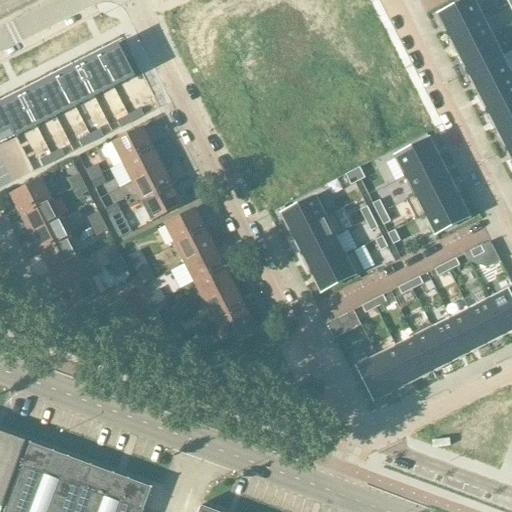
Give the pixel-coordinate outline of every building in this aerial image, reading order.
[(471,0),(468,0),(437,16),(447,36),(481,19),(481,18),(471,0)] [(481,19),(447,36),(457,55),(491,38),(491,39),(500,35),(499,34),(490,14),(489,13),(481,18),(481,19)] [(491,38),(457,55),(467,74),(501,57),(491,39),(491,38)] [(118,45),(97,55),(114,89),(135,78),(118,45)] [(97,55),(78,65),(95,99),(114,89),(97,55)] [(501,57),(467,74),(476,94),(510,76),(501,57)] [(78,65),(57,75),(75,109),(95,99),(78,65)] [(510,76),(476,94),(486,113),(511,99),(511,74),(510,76)] [(57,75),(38,85),(55,119),(75,109),(57,75)] [(38,85),(19,95),(36,129),(55,119),(38,85)] [(19,95),(0,104),(0,107),(16,139),(36,129),(19,95)] [(511,99),(486,113),(496,132),(511,124),(511,99)] [(0,136),(10,131),(15,140),(16,139),(0,107),(0,136)] [(140,110),(128,116),(131,123),(143,117),(140,110)] [(128,116),(116,122),(120,129),(131,123),(128,116)] [(511,124),(496,132),(506,151),(511,148),(511,124)] [(112,144),(122,164),(152,149),(142,128),(112,144)] [(99,131),(88,136),(92,143),(103,138),(99,131)] [(88,136),(78,141),(81,149),(92,143),(88,136)] [(428,140),(394,158),(404,178),(438,160),(428,140)] [(122,164),(109,171),(119,190),(132,183),(162,168),(152,149),(122,164)] [(60,150),(50,156),(53,163),(64,158),(60,150)] [(50,156),(39,161),(42,168),(53,163),(50,156)] [(438,160),(404,178),(414,196),(414,197),(448,180),(438,160)] [(96,166),(85,171),(90,180),(101,175),(96,166)] [(162,168),(132,183),(141,203),(172,187),(162,168)] [(359,169),(351,172),(357,183),(359,182),(364,179),(359,169)] [(351,172),(344,176),(350,187),(354,184),(357,183),(351,172)] [(67,180),(72,189),(83,184),(78,175),(67,180)] [(101,175),(90,180),(94,189),(105,184),(101,175)] [(10,195),(20,215),(51,200),(41,180),(10,195)] [(414,196),(405,200),(405,201),(415,221),(416,221),(424,217),(424,216),(458,199),(448,180),(414,197),(414,196)] [(83,184),(72,189),(77,198),(87,193),(83,184)] [(172,187),(141,203),(152,223),(182,207),(172,187)] [(318,196),(280,215),(290,235),(329,216),(318,196)] [(458,199),(424,216),(424,217),(434,236),(468,219),(458,199)] [(51,200),(20,215),(30,235),(61,219),(51,200)] [(379,202),(371,205),(377,216),(384,212),(379,202)] [(116,204),(105,210),(109,219),(120,213),(116,204)] [(366,208),(359,211),(364,222),(372,219),(366,208)] [(329,216),(290,235),(300,255),(347,231),(352,229),(342,209),(329,216)] [(195,210),(164,225),(174,245),(205,230),(195,210)] [(384,212),(377,216),(382,227),(389,223),(384,212)] [(87,219),(92,228),(102,222),(98,213),(87,219)] [(120,213),(109,219),(114,228),(125,222),(120,213)] [(61,219),(30,235),(40,254),(70,238),(61,219)] [(372,219),(364,222),(370,233),(377,229),(372,219)] [(102,222),(92,228),(96,237),(107,231),(102,222)] [(205,230),(174,245),(184,265),(215,249),(205,230)] [(347,231),(300,255),(310,274),(357,250),(347,231)] [(394,232),(387,235),(392,246),(399,242),(394,232)] [(70,238),(40,254),(50,273),(80,258),(70,238)] [(381,238),(374,241),(380,252),(387,249),(381,238)] [(357,250),(310,274),(320,294),(374,267),(364,247),(357,250)] [(480,247),(469,253),(473,260),(483,254),(480,247)] [(184,265),(169,272),(179,291),(194,284),(224,268),(215,249),(184,265)] [(107,257),(111,266),(122,261),(117,252),(107,257)] [(140,252),(129,257),(133,266),(144,261),(140,252)] [(80,258),(50,273),(59,293),(90,277),(80,258)] [(455,260),(444,265),(448,272),(458,267),(455,260)] [(122,261),(111,266),(116,275),(127,270),(122,261)] [(144,261),(133,266),(138,275),(149,270),(144,261)] [(444,265),(433,271),(437,278),(448,272),(444,265)] [(224,268),(194,284),(203,303),(234,288),(224,268)] [(90,277),(59,293),(70,313),(100,297),(90,277)] [(418,278),(408,284),(411,291),(422,285),(418,278)] [(408,284),(397,289),(401,296),(411,291),(408,284)] [(234,288),(203,303),(213,322),(244,307),(234,288)] [(159,290),(148,296),(153,305),(164,299),(159,290)] [(511,301),(507,292),(487,302),(504,336),(511,331),(511,301)] [(382,297),(371,302),(375,309),(386,304),(382,297)] [(164,299),(153,305),(157,314),(168,308),(164,299)] [(371,302),(361,308),(364,315),(375,309),(371,302)] [(487,302),(468,312),(485,346),(504,336),(487,302)] [(244,307),(213,322),(224,343),(254,327),(244,307)] [(468,312),(450,321),(467,355),(485,346),(468,312)] [(346,315),(336,320),(340,327),(350,322),(346,315)] [(173,318),(163,324),(168,334),(179,329),(173,318)] [(432,330),(431,330),(449,364),(467,355),(450,321),(432,330)] [(411,335),(410,335),(412,340),(413,339),(430,373),(449,364),(431,330),(432,330),(430,325),(429,326),(411,335)] [(179,329),(168,334),(172,343),(183,338),(179,329)] [(183,338),(172,343),(177,352),(188,347),(183,338)] [(412,340),(395,349),(412,383),(430,373),(413,339),(412,340)] [(395,349),(376,358),(393,392),(412,383),(395,349)] [(376,358),(356,368),(373,403),(393,392),(376,358)] [(25,442),(0,432),(0,508),(1,509),(25,442)] [(143,511),(152,488),(30,444),(4,511),(143,511)]
